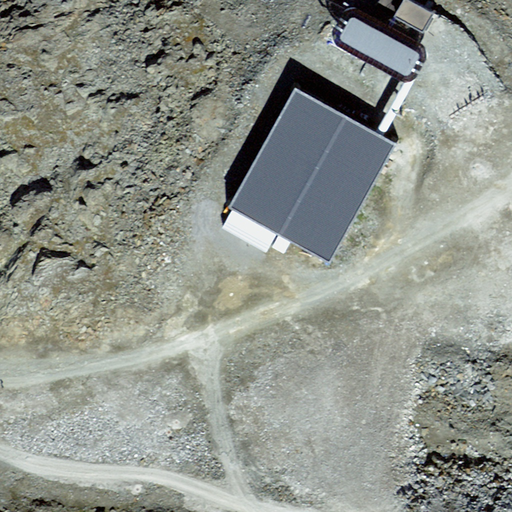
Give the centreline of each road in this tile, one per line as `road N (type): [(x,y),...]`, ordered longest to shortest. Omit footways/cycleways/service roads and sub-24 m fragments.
road 1 (track): [(249,503),(158,473),(53,466),(0,448)]
road 2 (track): [(0,368),(116,361),(226,330)]
